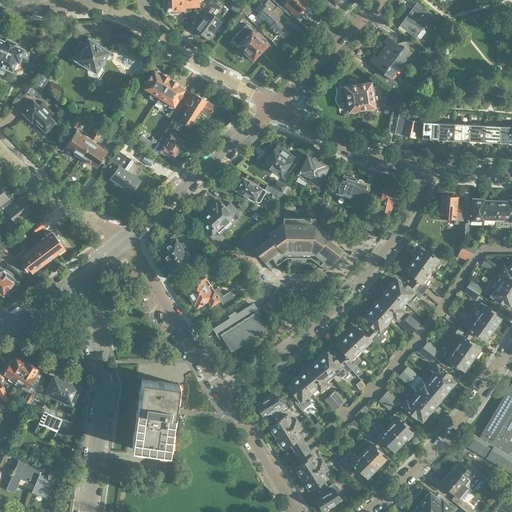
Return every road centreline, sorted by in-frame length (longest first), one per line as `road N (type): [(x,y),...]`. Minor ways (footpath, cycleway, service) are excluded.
road 1 (residential): [(429,172),(415,212),(368,272),(291,349),(225,396)]
road 2 (residential): [(87,511),(103,387),(78,278)]
road 3 (residential): [(363,511),(434,448),(511,342)]
road 4 (residential): [(124,241),(272,102)]
road 5 (residential): [(225,396),(124,241)]
road 6 (residential): [(272,102),(295,122),(429,172)]
road 7 (residential): [(124,241),(51,189),(0,136)]
road 8 (residential): [(272,102),(379,0)]
road 9 (residential): [(154,28),(272,102)]
road 10 (residential): [(300,511),(225,396)]
